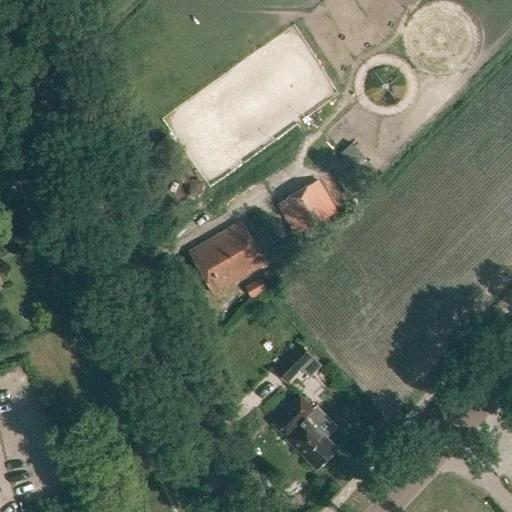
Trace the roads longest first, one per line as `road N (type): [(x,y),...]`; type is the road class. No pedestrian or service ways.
road 1 (tertiary): [(235,511),(33,0)]
road 2 (tertiary): [(384,511),(511,370)]
